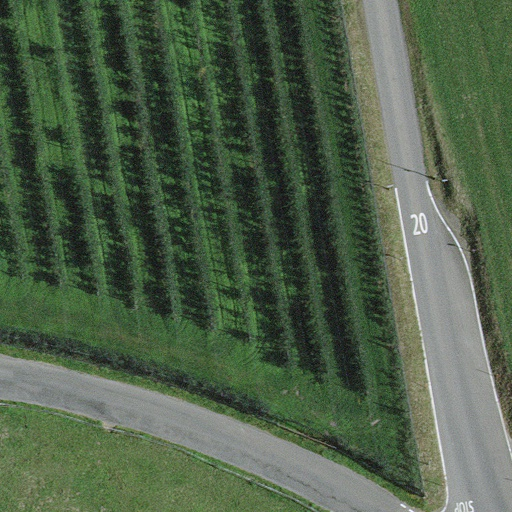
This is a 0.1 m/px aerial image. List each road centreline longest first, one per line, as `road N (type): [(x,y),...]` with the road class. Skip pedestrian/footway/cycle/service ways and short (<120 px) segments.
road 1 (track): [(378,0),(478,511)]
road 2 (unclassified): [(373,511),(306,470),(131,403),(0,376)]
